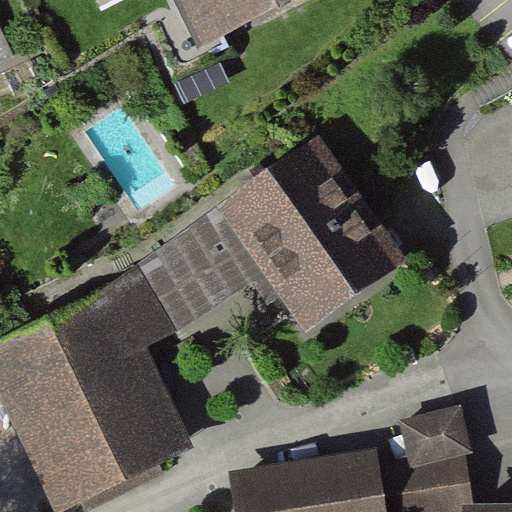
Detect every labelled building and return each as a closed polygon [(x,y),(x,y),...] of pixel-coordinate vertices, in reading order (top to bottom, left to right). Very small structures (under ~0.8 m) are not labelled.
[(180,0),(206,53),(316,0),(180,0)] [(0,75),(27,63),(0,3),(0,75)] [(339,148),(228,212),(266,277),(303,339),(414,275),(339,148)] [(148,345),(266,277),(228,212),(0,345),(0,387),(72,511),(101,511),(209,449),(148,345)] [(244,478),(248,511),(480,511),(480,507),(470,423),(416,429),(421,472),(388,476),(386,460),(244,478)]
